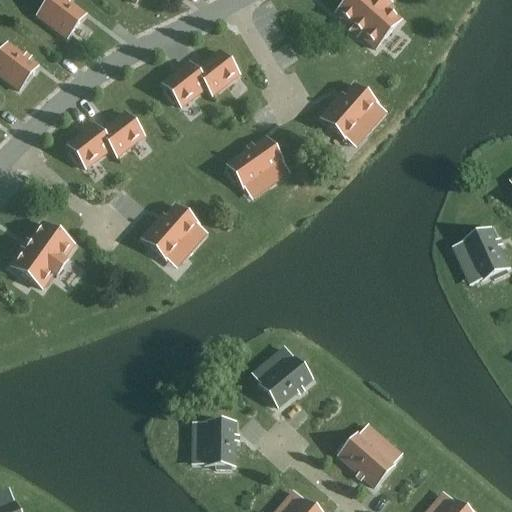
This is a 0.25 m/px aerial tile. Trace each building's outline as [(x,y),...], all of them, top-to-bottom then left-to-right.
[(66,41),(84,17),(62,0),(49,0),(36,18),(66,41)] [(348,0),(334,16),(375,51),(400,22),(386,10),(389,7),(381,0),(348,0)] [(0,78),(18,93),(37,69),(6,46),(0,53),(0,78)] [(219,54),(194,73),(193,74),(206,90),(205,90),(211,98),(238,77),(233,71),(236,69),(227,58),(224,60),(219,54)] [(205,90),(206,90),(193,74),(194,73),(188,65),(161,86),(166,92),(163,94),(172,106),(175,104),(180,110),(205,90)] [(344,142),(356,129),(365,137),(384,115),(375,107),(376,106),(353,86),(338,103),(336,101),(319,120),(344,142)] [(124,115),(99,135),(98,135),(111,151),(110,152),(116,159),(143,139),(138,133),(141,130),(132,119),(129,121),(124,115)] [(85,171),(110,152),(111,151),(98,135),(99,135),(93,127),(66,148),(71,154),(68,156),(77,167),(80,165),(85,171)] [(233,185),(236,182),(243,192),(264,177),(271,187),(287,176),(281,166),(282,165),(265,140),(226,167),(228,171),(225,173),(233,185)] [(177,250),(186,258),(205,236),(196,228),(197,227),(175,207),(160,224),(157,222),(140,241),(165,263),(177,250)] [(72,247),(41,225),(10,269),(41,291),(52,276),(55,279),(65,265),(62,262),(72,247)] [(454,251),(461,267),(472,262),(482,283),(492,279),(494,282),(507,276),(506,273),(509,271),(492,232),(464,245),(465,246),(454,251)] [(258,387),(266,396),(263,398),(272,409),(275,407),(277,410),(310,383),(291,360),(290,361),(283,351),(269,363),(276,372),(258,387)] [(203,468),(215,468),(215,472),(230,472),(230,469),(233,469),(234,426),(204,425),(204,427),(192,427),(192,445),(204,445),(203,468)] [(393,467),(392,466),(400,457),(384,444),(376,453),(357,436),(350,445),(347,442),(337,453),(340,456),(338,459),(373,490),(393,467)] [(0,495),(0,511),(15,511),(13,504),(11,504),(7,493),(0,495)] [(313,511),(302,502),(301,503),(292,495),(280,508),(284,511),(313,511)] [(469,511),(464,507),(461,510),(453,502),(444,511),(469,511)]
